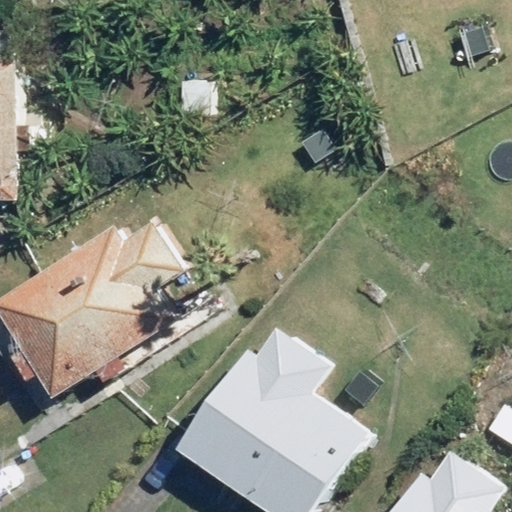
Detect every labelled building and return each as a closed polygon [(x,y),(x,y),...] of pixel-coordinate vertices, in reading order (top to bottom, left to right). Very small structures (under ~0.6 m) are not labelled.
[(0,201),(18,202),(25,34),(0,33),(0,201)] [(220,121),(222,71),(185,69),(183,120),(220,121)] [(362,165),(330,127),(301,151),(334,190),(362,165)] [(126,227),(0,308),(0,342),(28,386),(39,379),(56,404),(186,319),(167,289),(197,269),(166,221),(135,242),(126,227)] [(282,335),(264,361),(253,354),(185,454),(193,460),(183,476),(216,499),(227,483),(270,511),(323,511),(375,436),(318,397),(336,371),(282,335)] [(511,399),(491,429),(511,443),(511,399)] [(511,493),(459,458),(442,483),(428,473),(401,511),(501,511),(511,496),(511,493)]
